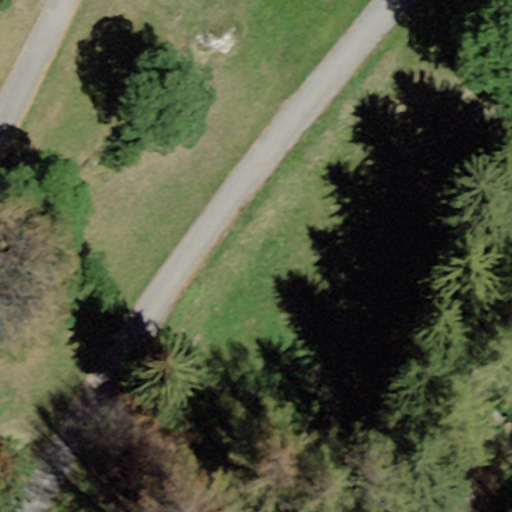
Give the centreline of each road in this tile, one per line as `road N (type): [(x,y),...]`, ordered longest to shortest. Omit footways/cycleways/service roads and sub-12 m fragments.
road 1 (residential): [(397,0),(129,335),(60,443),(31,511)]
road 2 (residential): [(0,142),(64,0)]
